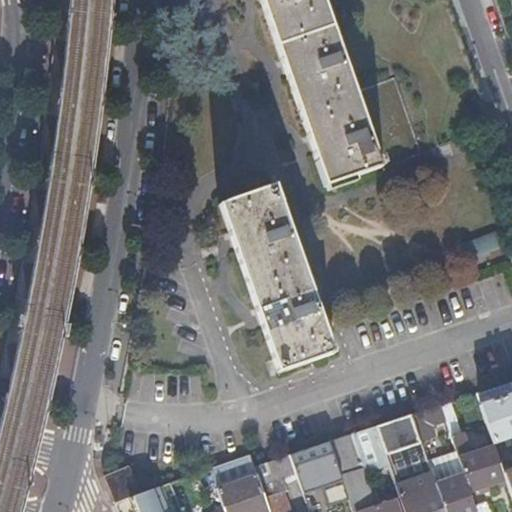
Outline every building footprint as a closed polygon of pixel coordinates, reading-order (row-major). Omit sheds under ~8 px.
[(334,0),(258,0),(283,73),(308,148),(321,184),(390,156),(334,0)] [(334,0),(390,156),(489,127),(475,88),(448,12),(443,0),(334,0)] [(108,23),(67,18),(66,32),(107,37),(108,23)] [(60,93),(58,107),(98,112),(99,97),(60,93)] [(50,167),(47,180),(88,186),(90,172),(50,167)] [(321,332),(273,192),(218,209),(231,246),(260,334),(276,378),(330,359),(321,332)] [(511,222),(458,241),(464,260),(511,243),(511,222)] [(38,241),(35,255),(76,262),(78,248),(38,241)] [(21,331),(20,334),(60,343),(61,339),(64,340),(67,326),(64,326),(64,322),(24,314),(23,318),(20,318),(18,330),(21,331)] [(511,438),(511,385),(511,384),(507,385),(511,397),(485,405),(481,394),(475,396),(478,407),(492,445),(511,438)] [(43,418),(46,405),(6,396),(3,409),(43,418)] [(478,407),(475,396),(453,403),(457,413),(466,410),(468,411),(478,407)] [(457,413),(453,403),(440,408),(446,425),(451,439),(463,436),(464,436),(457,413)] [(440,408),(411,417),(420,442),(422,448),(435,444),(431,429),(446,425),(440,408)] [(411,417),(376,429),(384,454),(420,442),(411,417)] [(376,429),(352,437),(360,461),(363,461),(365,467),(363,468),(365,474),(388,467),(384,454),(376,429)] [(502,475),(493,449),(470,456),(463,436),(451,439),(469,493),(496,484),(496,483),(503,480),(502,475)] [(352,437),(329,444),(341,484),(350,511),(377,511),(376,507),(365,474),(363,468),(365,467),(363,461),(360,461),(352,437)] [(384,454),(388,467),(395,488),(410,483),(419,481),(431,477),(428,465),(422,448),(420,442),(384,454)] [(291,457),(297,476),(304,496),(341,484),(329,444),(291,457)] [(266,511),(288,511),(284,496),(289,495),(285,480),(297,476),(291,457),(252,470),(255,478),(266,511)] [(436,463),(428,465),(431,477),(435,486),(443,511),(463,511),(453,481),(443,484),(436,463)] [(210,472),(214,482),(226,478),(222,467),(210,472)] [(121,471),(103,477),(104,479),(110,495),(114,506),(121,503),(132,499),(121,471)] [(0,485),(25,492),(28,478),(0,472),(0,485)] [(223,511),(217,491),(214,482),(210,472),(200,475),(201,478),(185,484),(195,511),(223,511)] [(511,472),(502,475),(503,480),(511,506),(511,505),(511,472)] [(435,486),(431,477),(419,481),(422,490),(435,486)] [(266,511),(255,478),(217,491),(223,511),(266,511)] [(403,511),(443,511),(435,486),(422,490),(419,481),(410,483),(412,494),(399,498),(403,511)] [(410,483),(395,488),(399,498),(412,494),(410,483)] [(0,511),(19,511),(25,492),(0,485),(0,511)] [(169,511),(161,490),(131,502),(134,511),(169,511)] [(397,511),(394,501),(376,507),(377,511),(397,511)]
